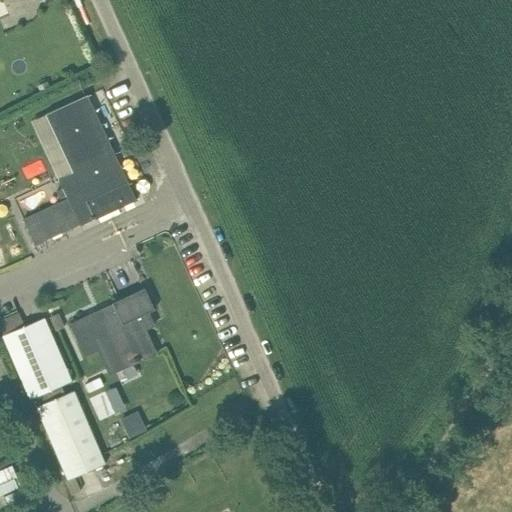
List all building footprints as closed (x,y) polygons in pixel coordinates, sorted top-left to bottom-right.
[(87,95),(69,103),(46,114),(73,173),(58,180),(67,200),(23,220),(35,246),(79,225),(80,226),(94,219),(136,200),(87,95)] [(113,305),(70,324),(85,355),(97,349),(110,344),(121,369),(122,368),(132,363),(155,352),(145,331),(139,317),(155,310),(145,288),(112,303),(113,305)] [(18,312),(0,319),(0,330),(29,400),(70,381),(44,318),(24,327),(18,312)] [(58,313),(49,317),(55,331),(64,327),(58,313)] [(74,391),(37,407),(67,479),(70,477),(71,480),(75,479),(106,466),(103,458),(105,457),(104,455),(86,411),(83,412),(74,391)] [(137,413),(122,420),(129,437),(145,429),(137,413)] [(0,493),(21,486),(13,464),(0,468),(0,493)]
